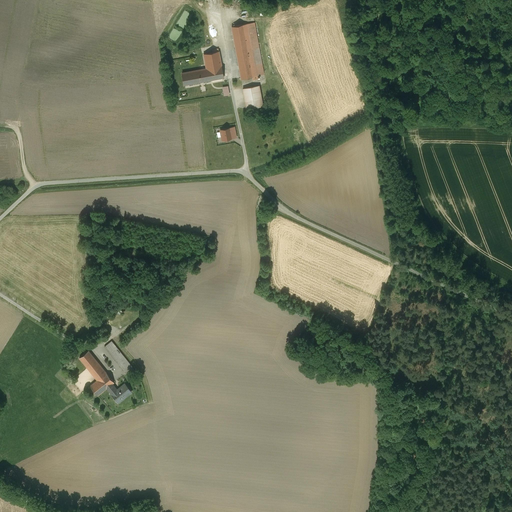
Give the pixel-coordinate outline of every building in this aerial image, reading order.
[(205,0),(209,20),(220,18),(218,1),(215,2),(214,0),(205,0)] [(271,4),(260,4),(260,5),(260,14),(271,13),(271,4)] [(264,74),(254,22),(248,24),(257,75),(264,74)] [(248,24),(231,27),(241,78),(252,76),(256,76),(257,75),(248,24)] [(219,51),(204,54),(206,67),(205,67),(206,68),(192,71),(194,83),(223,77),(219,51)] [(192,71),(182,73),(184,85),(194,83),(192,71)] [(266,84),(259,85),(262,105),(270,104),(266,84)] [(259,85),(243,88),(247,109),(262,106),(262,105),(259,85)] [(230,128),(220,130),(222,140),(232,138),(230,128)] [(133,367),(111,341),(104,346),(126,373),(133,367)] [(106,373),(88,350),(79,358),(97,380),(106,373)] [(97,380),(90,385),(98,395),(107,388),(112,384),(114,382),(106,373),(97,380)] [(112,394),(115,398),(116,397),(119,401),(131,392),(125,383),(117,390),(112,394)] [(112,384),(107,388),(112,394),(117,390),(112,384)]
